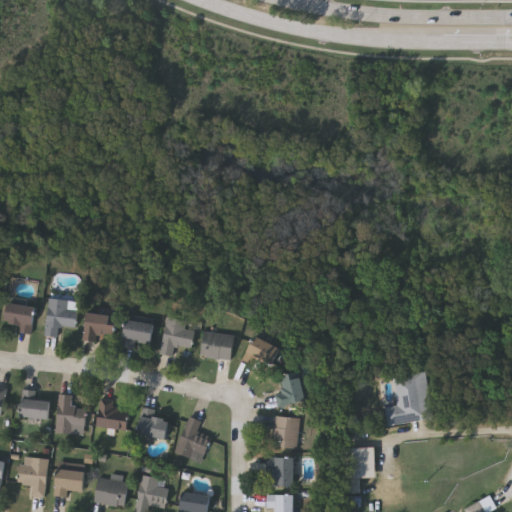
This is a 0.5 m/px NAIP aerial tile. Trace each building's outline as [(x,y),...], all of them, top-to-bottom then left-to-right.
[(78,301),(74,327),(58,325),(56,336),(43,334),(48,297),(78,301)] [(16,331),(17,322),(5,322),(6,303),(34,304),(32,332),(16,331)] [(97,341),(82,340),(85,311),(115,314),(113,334),(98,332),(97,341)] [(175,344),(173,356),(159,353),(166,316),(187,320),(185,327),(195,329),(192,348),(175,344)] [(136,340),(134,349),(119,345),(127,317),(155,325),(149,344),(136,340)] [(230,359),(200,354),(205,329),(235,335),(230,359)] [(270,369),(245,355),(256,334),(281,348),(270,369)] [(305,401),(276,406),(272,375),(300,371),(305,401)] [(427,371),(433,418),(388,423),(386,406),(397,404),(394,375),(427,371)] [(0,385),(8,390),(0,406),(0,385)] [(48,417),(17,416),(18,388),(35,389),(35,399),(48,399),(48,417)] [(84,407),(83,426),(71,425),(70,434),(54,432),(57,393),(70,394),(69,406),(84,407)] [(125,430),(94,424),(98,399),(130,405),(125,430)] [(148,405),(155,416),(160,413),(172,431),(157,441),(151,432),(143,438),(133,424),(143,417),(139,411),(148,405)] [(195,431),(208,436),(198,461),(172,452),(186,415),(200,420),(195,431)] [(272,446),(272,415),(297,415),(297,446),(272,446)] [(375,448),(375,479),(347,479),(347,448),(375,448)] [(17,483),(19,456),(46,457),(44,497),(30,496),(30,484),(17,483)] [(293,456),(293,485),(273,485),(273,467),(264,467),(264,456),(293,456)] [(0,490),(4,491),(9,464),(0,462),(0,490)] [(83,491),(63,488),(62,495),(52,493),(56,467),(86,472),(83,491)] [(127,476),(123,506),(93,501),(97,476),(107,478),(107,474),(127,476)] [(162,509),(147,506),(146,511),(137,511),(133,511),(139,475),(167,479),(162,509)] [(177,511),(181,490),(210,494),(206,511),(177,511)] [(294,511),(275,511),(275,508),(265,508),(265,494),(294,494),(294,511)] [(463,511),(488,498),(495,510),(492,511),(463,511)]
